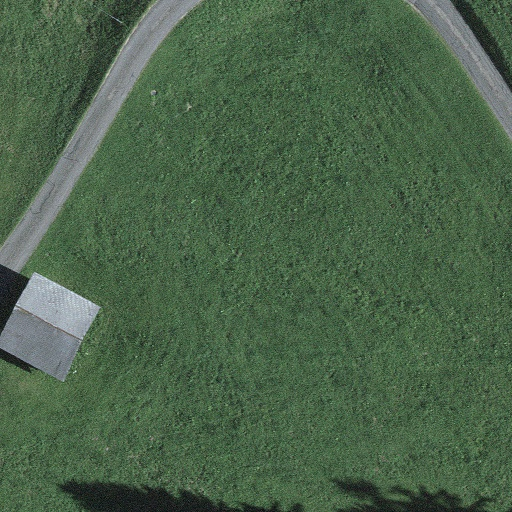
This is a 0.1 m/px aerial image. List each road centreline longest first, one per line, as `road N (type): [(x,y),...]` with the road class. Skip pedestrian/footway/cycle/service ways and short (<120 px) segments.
road 1 (track): [(0,279),(127,68),(179,0)]
road 2 (track): [(432,0),(511,115)]
